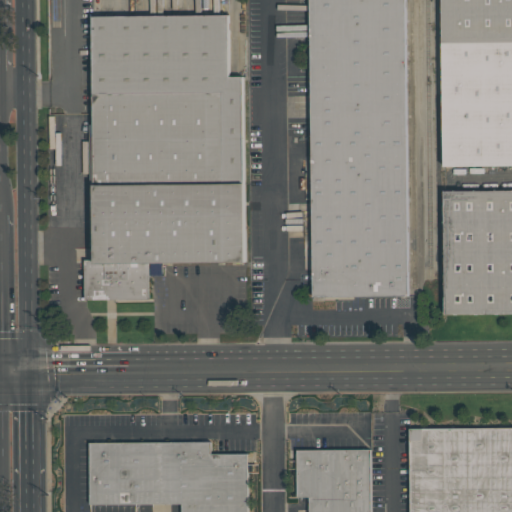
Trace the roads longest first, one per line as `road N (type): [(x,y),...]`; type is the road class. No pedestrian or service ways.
road 1 (secondary): [(131,370),(511,365)]
road 2 (primary): [(31,370),(27,0)]
road 3 (residential): [(272,511),(270,369)]
road 4 (primary): [(32,511),(31,370)]
